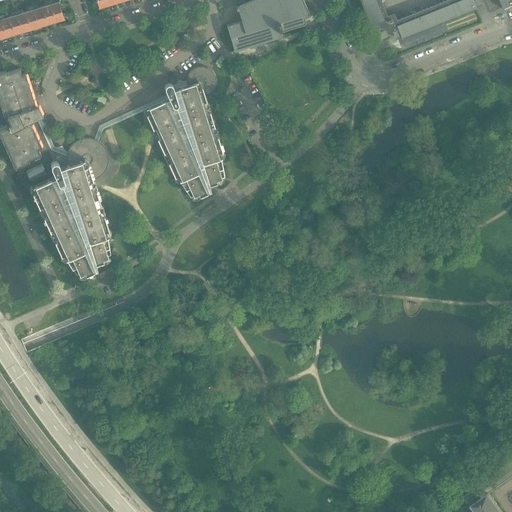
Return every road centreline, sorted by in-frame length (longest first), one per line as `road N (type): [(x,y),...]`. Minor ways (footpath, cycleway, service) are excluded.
road 1 (residential): [(22,320),(121,272),(262,180),(329,125),(364,82)]
road 2 (primary): [(127,511),(0,345)]
road 3 (primary): [(0,384),(99,511)]
road 4 (residential): [(364,82),(511,30)]
